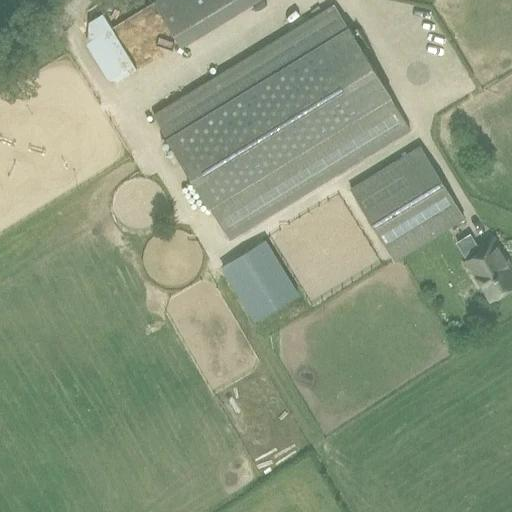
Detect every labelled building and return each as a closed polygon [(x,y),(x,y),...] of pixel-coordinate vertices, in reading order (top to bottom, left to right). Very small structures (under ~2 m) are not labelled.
[(155,0),(154,1),(179,42),(248,0),(155,0)] [(153,114),(229,238),(409,128),(334,4),(153,114)] [(114,77),(128,70),(108,28),(93,35),(114,77)] [(434,112),(444,101),(418,77),(408,87),(434,112)] [(350,188),(394,260),(464,217),(420,146),(350,188)] [(271,237),(223,266),(252,314),(300,284),(271,237)] [(492,237),(478,246),(481,252),(467,260),(491,299),(511,285),(511,274),(502,258),(504,256),(492,237)]
